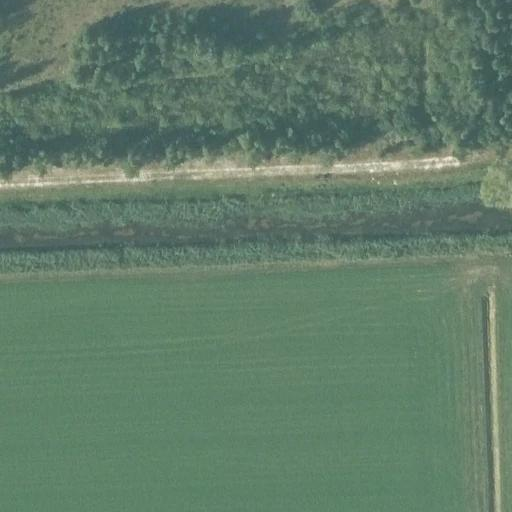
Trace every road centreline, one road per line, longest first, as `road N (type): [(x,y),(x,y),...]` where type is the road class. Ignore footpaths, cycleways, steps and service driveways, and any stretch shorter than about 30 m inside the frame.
road 1 (track): [(511,159),(0,180)]
road 2 (track): [(0,83),(202,79),(317,7),(343,0)]
